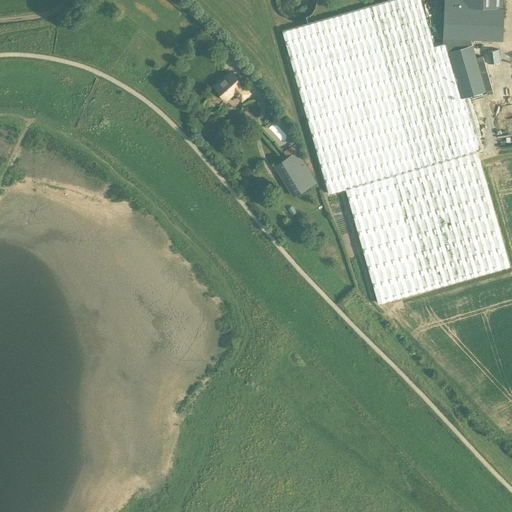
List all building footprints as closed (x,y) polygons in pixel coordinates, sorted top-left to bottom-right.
[(469,95),(485,90),(472,43),(472,44),(470,38),(443,37),(443,43),(433,45),(420,0),(389,0),(282,31),(328,193),(345,188),(378,302),(510,265),(478,150),(484,148),(469,95)] [(443,0),(442,37),(443,37),(470,38),(503,40),(504,7),(503,7),(503,0),(443,0)] [(486,51),(487,63),(500,62),(499,49),(486,51)] [(485,55),(480,56),(486,88),(491,87),(485,55)] [(241,99),(248,92),(241,84),(242,83),(231,72),(214,87),(226,99),(234,92),(241,99)] [(293,196),(316,181),(297,149),(273,164),(293,196)] [(292,215),(296,213),(292,206),(288,208),(292,215)]
